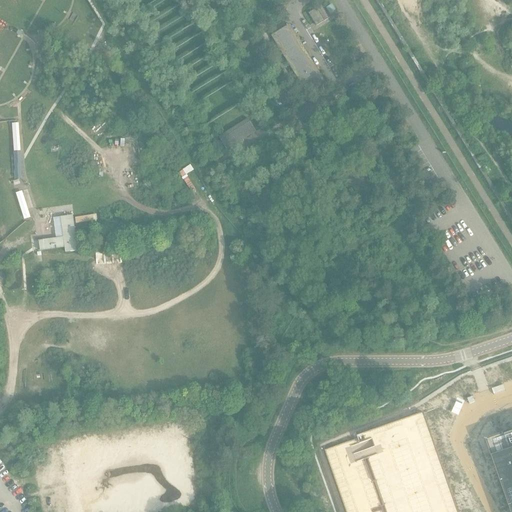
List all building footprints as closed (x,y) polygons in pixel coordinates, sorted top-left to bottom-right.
[(374,0),(511,224),(511,217),(379,0),(374,0)] [(321,5),(308,13),(316,26),(329,18),(321,5)] [(290,24),(271,36),(307,95),(326,83),(290,24)] [(227,150),(256,132),(248,118),(218,137),(227,150)] [(190,166),(182,171),(186,176),(193,171),(190,166)] [(78,251),(73,215),(60,217),(63,237),(39,240),(40,251),(64,248),(65,253),(78,251)] [(346,511),(457,511),(423,413),(365,434),(358,439),(325,451),(346,511)] [(511,511),(511,432),(487,441),(511,511)]
